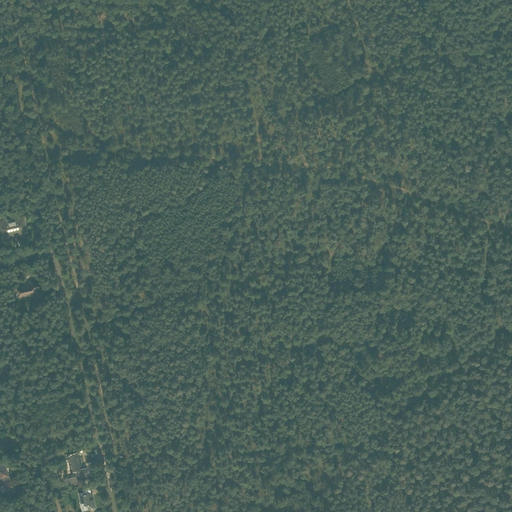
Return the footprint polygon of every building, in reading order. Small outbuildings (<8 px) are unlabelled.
[(10,219),(0,221),(0,231),(2,238),(15,235),(15,238),(22,236),(22,233),(27,232),(23,217),(11,220),(10,219)] [(33,293),(39,301),(45,297),(42,292),(40,293),(37,290),(39,287),(31,282),(29,285),(24,286),(23,285),(17,287),(19,297),(33,293)] [(77,453),(65,456),(66,460),(69,460),(72,472),(79,470),(80,472),(87,470),(86,465),(81,466),(80,464),(82,464),(80,457),(78,457),(77,453)] [(0,477),(0,486),(4,485),(6,490),(14,487),(10,476),(9,476),(6,468),(4,462),(0,463),(0,476),(0,477)] [(93,495),(92,492),(84,494),(84,492),(79,493),(81,503),(85,502),(86,505),(87,505),(88,509),(95,508),(94,500),(90,501),(89,496),(93,495)]
